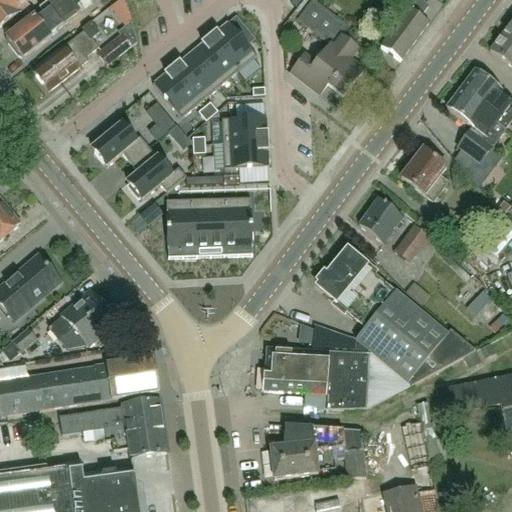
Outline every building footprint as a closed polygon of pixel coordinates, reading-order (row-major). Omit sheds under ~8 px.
[(0,0),(0,28),(27,7),(21,0),(0,0)] [(33,18),(5,39),(6,41),(7,45),(17,58),(21,60),(22,61),(51,39),(49,37),(92,4),(89,0),(50,0),(39,9),(43,15),(36,21),(33,18)] [(174,0),(128,0),(126,1),(134,25),(178,11),(174,0)] [(323,84),(342,99),(364,71),(350,61),(358,51),(341,38),(348,28),(312,0),(296,21),(329,47),(315,66),(304,57),(289,75),(314,95),(323,84)] [(294,0),(290,6),(295,10),(303,0),(294,0)] [(416,0),(380,49),(399,63),(427,24),(419,18),(427,8),(416,0)] [(511,22),(502,36),(511,43),(511,22)] [(32,73),(33,74),(48,94),(88,63),(85,60),(98,50),(91,41),(99,35),(90,24),(81,31),(83,34),(63,50),(62,50),(32,73)] [(137,44),(131,24),(130,24),(118,33),(121,37),(97,56),(106,68),(137,44)] [(238,76),(256,60),(228,26),(209,41),(238,76)] [(255,41),(242,26),(234,32),(247,48),(255,41)] [(511,43),(502,36),(488,54),(511,71),(511,43)] [(209,41),(189,58),(217,92),(238,76),(209,41)] [(217,92),(189,58),(171,73),(199,107),(217,92)] [(199,107),(171,73),(152,88),(180,123),(199,107)] [(500,122),(497,128),(505,134),(511,124),(511,115),(503,109),(508,104),(500,98),(502,95),(474,74),(460,92),(500,122)] [(253,99),(265,99),(264,90),(252,91),(253,99)] [(500,122),(460,92),(446,112),(471,132),(457,151),(479,168),(491,152),(483,145),(497,128),(500,122)] [(204,111),(212,120),(218,115),(210,105),(204,111)] [(212,120),(204,111),(198,115),(206,125),(212,120)] [(222,122),(223,147),(267,145),(266,120),(222,122)] [(141,142),(136,146),(121,128),(92,152),(107,170),(123,157),(131,167),(149,152),(141,142)] [(193,149),(205,148),(204,140),(192,141),(193,149)] [(224,172),(269,170),(267,145),(223,147),(224,172)] [(205,148),(193,149),(193,157),(205,156),(205,148)] [(175,175),(170,178),(149,152),(131,167),(138,176),(126,185),(129,188),(127,190),(137,203),(139,201),(141,204),(159,189),(166,196),(182,183),(175,175)] [(446,172),(422,153),(400,181),(424,200),(425,199),(432,205),(446,186),(439,181),(446,172)] [(223,179),(210,180),(211,188),(223,187),(223,179)] [(198,188),(198,180),(186,180),(186,181),(186,188),(186,189),(198,188)] [(198,188),(211,188),(210,180),(198,180),(198,188)] [(222,202),(224,250),(252,249),(251,201),(222,202)] [(0,220),(9,213),(0,202),(0,220)] [(194,203),(196,251),(224,250),(222,202),(194,203)] [(378,202),(359,229),(358,229),(383,247),(403,220),(378,202)] [(194,203),(166,204),(167,252),(196,251),(194,203)] [(9,213),(0,220),(0,244),(21,227),(9,213)] [(464,237),(437,215),(427,227),(455,249),(464,237)] [(428,241),(413,229),(394,255),(409,266),(428,241)] [(355,344),(406,387),(410,390),(469,356),(447,338),(446,339),(374,279),(376,276),(367,268),(365,270),(346,254),(316,290),(335,306),(332,309),(343,318),(345,315),(366,332),(355,344)] [(60,286),(39,260),(38,260),(0,292),(0,307),(15,325),(60,286)] [(88,349),(117,324),(105,311),(103,313),(89,296),(62,319),(63,320),(49,332),(59,343),(73,331),(88,349)] [(38,342),(29,331),(13,345),(22,355),(38,342)] [(325,398),(324,414),(366,413),(410,390),(406,387),(355,344),(354,358),(266,353),(265,372),(264,372),(263,394),(325,398)] [(111,402),(159,395),(153,360),(152,361),(105,368),(106,368),(41,378),(42,382),(0,388),(0,412),(1,419),(111,402)] [(0,370),(0,381),(31,378),(30,367),(0,370)] [(168,455),(164,430),(160,405),(59,420),(62,438),(104,432),(105,439),(106,445),(111,444),(113,455),(128,453),(130,461),(168,455)] [(422,426),(401,430),(410,474),(431,469),(422,426)] [(285,430),(284,451),(314,447),(314,454),(342,450),(342,456),(343,456),(347,483),(365,481),(358,435),(285,430)] [(314,447),(284,451),(270,452),(274,483),(317,478),(314,454),(314,447)] [(0,511),(138,511),(135,481),(110,473),(82,477),(80,464),(0,474),(0,511)] [(426,511),(421,483),(387,490),(391,511),(426,511)] [(370,511),(388,511),(385,494),(368,498),(370,511)] [(281,505),(278,506),(278,509),(279,511),(348,511),(346,497),(346,495),(343,495),(281,505)]
